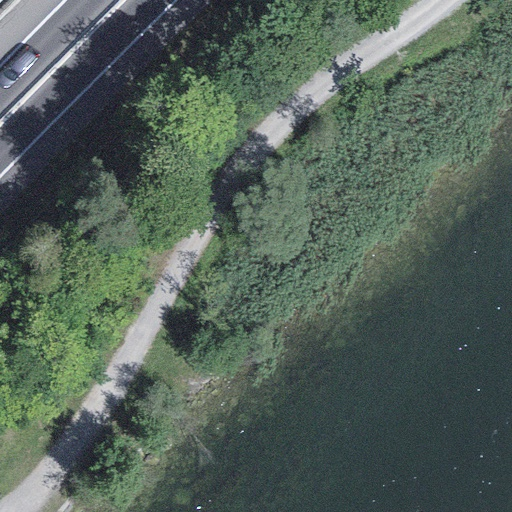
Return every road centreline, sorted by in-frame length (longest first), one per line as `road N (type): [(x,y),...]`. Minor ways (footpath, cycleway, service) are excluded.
road 1 (trunk): [(0,153),(147,0)]
road 2 (trunk): [(90,0),(0,93)]
